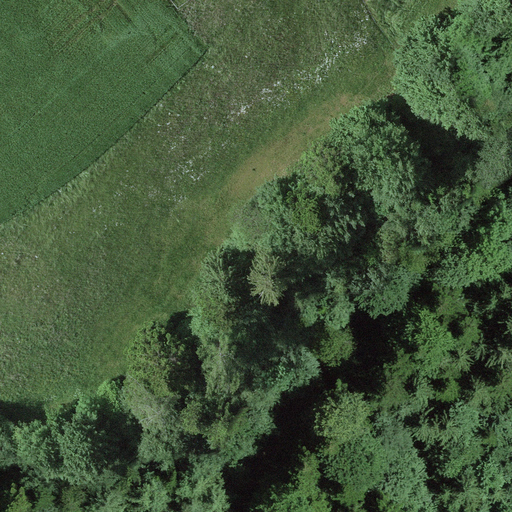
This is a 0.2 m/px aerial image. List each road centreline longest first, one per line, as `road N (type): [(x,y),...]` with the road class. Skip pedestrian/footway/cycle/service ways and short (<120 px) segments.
road 1 (track): [(511,113),(356,201),(253,280),(151,412),(0,466)]
road 2 (track): [(213,511),(366,309),(481,219),(511,161)]
